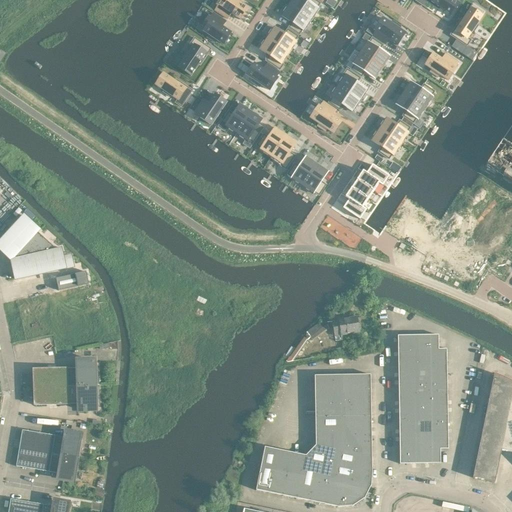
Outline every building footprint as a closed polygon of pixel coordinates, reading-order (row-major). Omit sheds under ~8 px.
[(217,7),(215,10),(227,19),(230,13),(239,20),(247,8),(240,3),(242,0),(241,0),(219,0),(217,4),(218,5),(217,7)] [(291,2),(289,5),(311,20),(313,16),(314,17),(317,13),(316,12),(318,9),(317,8),(320,3),(315,0),(306,0),(306,1),(304,0),(290,0),(290,1),(291,2)] [(428,0),(451,15),(459,3),(453,0),(428,0)] [(458,33),(455,38),(466,46),(470,40),(467,38),(472,30),(474,32),(478,25),(476,24),(484,12),(473,4),(455,30),(458,33)] [(284,12),(281,16),(291,23),(288,27),(299,35),(302,30),(303,30),(306,27),(307,28),(309,24),(308,23),(311,20),(289,5),(286,8),(285,8),(283,12),(284,12)] [(208,17),(203,25),(206,27),(203,31),(209,34),(207,37),(215,42),(216,40),(223,44),(231,32),(222,26),(225,21),(213,13),(210,18),(208,17)] [(376,31),(372,36),(384,44),(388,39),(397,45),(405,33),(398,29),(400,26),(393,21),(391,24),(382,18),(374,30),(376,31)] [(269,35),(266,38),(288,53),(291,49),(292,50),(294,46),(293,45),(296,42),(294,41),(298,36),(287,29),(284,34),(274,27),(271,31),(270,30),(268,34),(269,35)] [(184,60),(179,68),(191,76),(206,53),(203,51),(206,46),(194,38),(190,43),(194,46),(189,53),(186,52),(182,58),(184,60)] [(261,46),(259,49),(269,56),(266,61),(268,62),(279,70),(283,64),(281,63),(283,60),(284,61),(287,57),(286,56),(288,53),(266,38),(264,42),(263,41),(260,45),(261,46)] [(367,42),(360,53),(382,67),(389,57),(379,50),(382,45),(372,38),(368,43),(367,42)] [(457,39),(452,47),(460,53),(465,45),(457,39)] [(354,64),(350,69),(361,76),(364,72),(374,78),(382,67),(360,53),(353,64),(354,64)] [(433,53),(425,65),(431,69),(430,72),(437,77),(439,74),(448,80),(456,68),(454,67),(458,62),(445,54),(442,59),(433,53)] [(255,63),(247,75),(253,79),(251,82),(259,87),(261,84),(269,90),(277,78),(276,77),(279,72),(267,64),(264,69),(255,63)] [(340,83),(337,86),(359,101),(362,97),(363,98),(365,94),(364,93),(367,90),(357,83),(360,78),(346,69),(343,74),(344,76),(342,79),(341,78),(339,82),(340,83)] [(163,73),(155,85),(163,90),(162,92),(169,96),(170,94),(177,99),(175,103),(181,107),(189,95),(184,91),(186,88),(163,73)] [(410,82),(403,93),(425,108),(432,97),(431,96),(434,91),(423,84),(420,89),(410,82)] [(331,98),(328,103),(339,110),(342,105),(352,111),(354,108),(355,109),(358,105),(357,104),(359,101),(337,86),(335,89),(334,89),(331,93),(333,93),(330,97),(331,98)] [(403,93),(396,104),(406,111),(402,116),(413,123),(416,118),(417,119),(425,108),(403,93)] [(203,100),(195,112),(200,115),(199,117),(205,121),(211,125),(216,116),(219,118),(224,110),(221,108),(226,102),(214,94),(208,103),(203,100)] [(318,106),(310,118),(319,123),(317,126),(325,131),(327,129),(333,133),(341,121),(332,115),(335,110),(323,102),(320,107),(318,106)] [(228,111),(218,126),(224,130),(226,127),(229,128),(228,130),(232,132),(233,131),(236,133),(251,112),(250,111),(247,109),(248,108),(244,106),(243,107),(240,104),(233,114),(228,111)] [(251,112),(236,133),(240,136),(239,137),(243,140),(244,138),(246,140),(244,144),(250,147),(260,132),(255,129),(262,119),(258,117),(259,115),(255,113),(254,114),(251,112)] [(404,117),(401,121),(407,126),(410,127),(411,126),(413,123),(404,117)] [(381,126),(379,129),(400,144),(403,141),(404,141),(406,137),(405,137),(408,133),(406,132),(410,127),(407,126),(401,121),(399,120),(396,125),(386,119),(384,122),(382,121),(380,125),(381,126)] [(511,126),(507,133),(487,164),(511,181),(511,126)] [(263,134),(256,145),(261,148),(260,150),(264,152),(263,153),(267,156),(267,155),(271,157),(286,135),(282,133),(283,132),(279,129),(278,130),(275,128),(268,138),(263,134)] [(374,137),(371,140),(381,147),(378,152),(389,159),(392,154),(393,155),(395,151),(397,152),(399,148),(398,147),(400,144),(379,129),(376,133),(375,132),(373,136),(374,137)] [(286,135),(271,157),(274,159),(274,160),(278,163),(278,162),(281,164),(280,166),(286,169),(295,156),(290,152),(296,142),(293,140),(294,139),(290,136),(289,137),(286,135)] [(376,155),(374,158),(397,173),(401,168),(393,162),(391,164),(376,155)] [(294,164),(287,174),(292,177),(291,179),(302,186),(317,164),(306,157),(299,167),(294,164)] [(317,164),(302,186),(313,193),(314,192),(319,195),(326,185),(321,181),(327,171),(317,164)] [(372,165),(366,173),(379,182),(383,184),(389,176),(372,165)] [(363,171),(357,179),(373,190),(379,182),(366,173),(363,171)] [(357,179),(351,187),(368,199),(373,190),(357,179)] [(351,187),(345,196),(349,198),(362,207),(368,199),(351,187)] [(349,198),(344,207),(360,218),(366,210),(362,207),(349,198)] [(331,214),(324,229),(334,234),(341,219),(331,214)] [(56,249),(37,232),(39,230),(24,216),(0,241),(0,249),(11,259),(16,279),(73,266),(71,256),(63,258),(61,248),(56,249)] [(56,278),(58,291),(88,284),(86,272),(56,278)] [(92,300),(24,315),(33,357),(93,344),(92,300)] [(331,321),(334,334),(340,333),(341,334),(359,331),(359,332),(360,332),(359,329),(360,329),(359,324),(358,324),(357,317),(356,317),(357,317),(331,321)] [(286,360),(286,361),(287,362),(290,361),(293,361),(294,360),(302,347),(305,349),(311,342),(310,342),(312,340),(313,341),(315,339),(316,341),(319,340),(317,338),(319,336),(321,338),(323,337),(322,334),(324,332),(320,328),(307,339),(304,337),(290,355),(290,357),(289,356),(286,360)] [(397,335),(398,350),(418,349),(418,335),(397,335)] [(438,335),(418,335),(418,349),(438,349),(438,335)] [(398,350),(398,364),(418,364),(418,349),(398,350)] [(418,349),(418,364),(447,363),(446,349),(438,349),(418,349)] [(34,369),(35,387),(94,385),(94,361),(77,361),(77,367),(33,369),(34,369)] [(418,364),(419,378),(447,378),(447,363),(418,364)] [(398,364),(398,378),(419,378),(418,364),(398,364)] [(488,401),(510,406),(511,396),(511,381),(510,380),(504,377),(499,375),(493,373),(494,374),(488,401)] [(343,390),(371,389),(370,374),(348,375),(342,375),(343,390)] [(314,375),(314,390),(343,390),(342,375),(337,375),(314,375)] [(398,378),(398,393),(419,392),(419,378),(398,378)] [(419,378),(419,392),(447,392),(447,378),(419,378)] [(94,385),(35,387),(35,404),(34,405),(79,404),(79,410),(95,409),(94,385)] [(343,403),(371,403),(371,389),(343,390),(343,403)] [(314,390),(315,404),(343,403),(343,390),(314,390)] [(398,393),(399,407),(419,407),(419,392),(398,393)] [(419,392),(419,407),(447,406),(447,392),(419,392)] [(485,416),(507,421),(509,412),(510,406),(488,401),(485,416)] [(315,404),(315,417),(343,417),(343,403),(315,404)] [(343,417),(371,416),(371,403),(343,403),(343,417)] [(419,407),(419,421),(448,421),(447,406),(419,407)] [(399,407),(399,421),(419,421),(419,407),(399,407)] [(501,450),(511,452),(511,415),(509,412),(507,421),(504,436),(501,450)] [(343,430),(371,430),(371,416),(343,417),(343,430)] [(482,431),(504,436),(507,421),(485,416),(482,431)] [(315,417),(315,431),(343,430),(343,417),(315,417)] [(399,421),(399,436),(419,435),(419,421),(399,421)] [(419,421),(419,435),(448,435),(448,421),(419,421)] [(22,430),(19,448),(61,455),(64,437),(22,430)] [(315,445),(335,449),(344,451),(343,445),(343,430),(315,431),(315,445)] [(343,445),(372,445),(371,430),(343,430),(343,445)] [(501,451),(501,450),(504,436),(482,431),(479,446),(501,451)] [(65,437),(64,437),(61,455),(76,458),(80,437),(70,435),(70,436),(66,436),(66,434),(65,434),(65,437)] [(399,436),(399,450),(420,449),(419,435),(399,436)] [(420,449),(440,449),(448,449),(448,435),(419,435),(420,449)] [(329,476),(332,463),(335,449),(315,445),(305,455),(302,471),(316,474),(329,476)] [(344,451),(372,457),(372,445),(343,445),(344,451)] [(498,467),(501,451),(479,446),(476,462),(498,467)] [(261,463),(260,468),(274,471),(278,449),(265,447),(261,463)] [(61,455),(19,448),(16,466),(58,473),(58,476),(59,476),(59,475),(63,475),(63,477),(73,479),(76,458),(61,455)] [(274,471),(287,474),(292,452),(278,449),(274,471)] [(335,449),(332,463),(372,471),(372,469),(372,457),(344,451),(335,449)] [(420,449),(399,450),(400,464),(420,463),(420,449)] [(440,449),(420,449),(420,463),(440,463),(440,449)] [(287,474),(301,477),(302,471),(305,455),(292,452),(287,474)] [(495,482),(498,467),(476,462),(472,478),(495,482)] [(329,476),(343,479),(371,485),(371,484),(372,471),(332,463),(329,476)] [(256,490),(269,493),(274,471),(260,468),(259,474),(256,490)] [(269,493),(283,496),(287,474),(274,471),(269,493)] [(297,498),(310,501),(316,474),(302,471),(301,477),(297,498)] [(283,496),(297,498),(301,477),(287,474),(283,496)] [(310,501),(324,504),(329,476),(316,474),(310,501)] [(324,504),(337,507),(343,479),(329,476),(324,504)] [(343,479),(337,507),(339,507),(351,506),(353,506),(364,499),(365,497),(371,486),(371,485),(343,479)] [(10,499),(8,511),(51,511),(52,506),(10,499)] [(53,506),(52,506),(51,511),(67,511),(68,506),(58,504),(58,505),(54,505),(54,503),(53,503),(53,506)]
